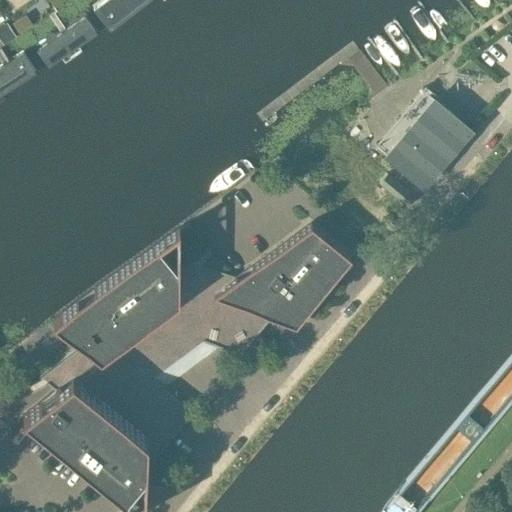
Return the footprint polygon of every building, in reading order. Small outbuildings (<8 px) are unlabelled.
[(134,0),(103,0),(116,15),(134,0)] [(95,30),(85,15),(38,47),(48,63),(95,30)] [(3,30),(0,32),(0,44),(0,45),(9,40),(8,38),(3,30)] [(0,69),(0,84),(29,69),(23,57),(0,69)] [(424,183),(471,129),(422,87),(375,142),(424,183)] [(198,172),(213,193),(277,147),(263,127),(198,172)] [(358,153),(326,187),(349,209),(381,175),(358,153)] [(415,195),(387,172),(379,181),(407,205),(415,195)] [(311,221),(235,277),(214,293),(273,314),(296,322),(351,253),(311,221)] [(179,300),(179,269),(173,262),(179,258),(179,225),(53,319),(84,344),(101,358),(179,300)] [(240,355),(256,335),(273,314),(214,293),(235,277),(191,261),(179,269),(179,300),(101,358),(84,344),(40,377),(55,389),(73,376),(148,438),(146,468),(193,412),(153,378),(203,342),(240,355)] [(73,376),(55,389),(23,413),(143,511),(144,511),(146,468),(148,438),(73,376)]
